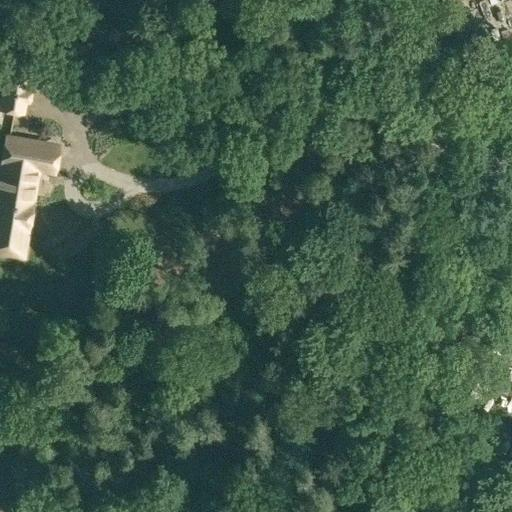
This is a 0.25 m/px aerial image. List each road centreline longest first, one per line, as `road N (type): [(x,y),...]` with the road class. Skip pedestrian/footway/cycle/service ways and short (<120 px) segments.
road 1 (track): [(447,100),(321,511)]
road 2 (unclassified): [(447,100),(38,0)]
